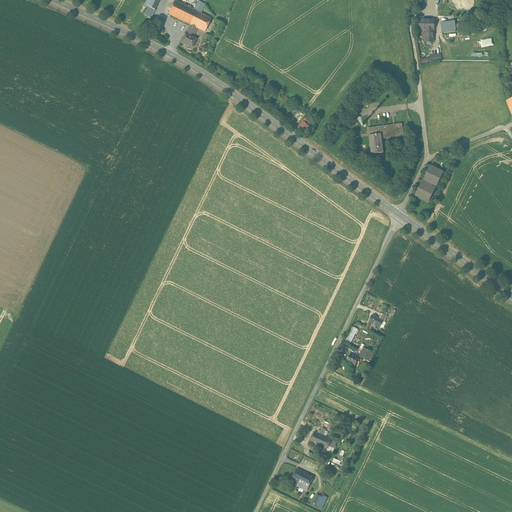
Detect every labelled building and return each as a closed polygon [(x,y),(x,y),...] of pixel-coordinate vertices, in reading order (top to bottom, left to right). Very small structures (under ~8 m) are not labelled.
[(151,0),(148,6),(155,9),(159,0),(151,0)] [(194,10),(174,1),(168,14),(191,25),(197,28),(205,31),(211,18),(201,13),(194,10)] [(205,4),(198,1),(194,10),(201,13),(205,4)] [(155,9),(148,6),(144,15),(151,18),(155,9)] [(434,20),(418,19),(418,30),(425,30),(425,41),(433,41),(434,20)] [(453,22),(441,24),(442,30),(446,29),(446,31),(454,30),(453,22)] [(191,25),(186,34),(182,42),(192,47),(196,39),(193,37),(197,28),(191,25)] [(435,41),(430,44),(435,53),(438,51),(437,48),(439,48),(435,41)] [(310,118),(305,114),(301,121),(302,122),(303,121),(306,124),(310,118)] [(306,124),(303,121),(302,122),(297,129),(303,133),(309,126),(308,126),(306,124)] [(401,124),(372,128),(373,133),(373,135),(381,134),(381,139),(403,136),(401,124)] [(381,134),(373,135),(373,133),(370,133),(370,136),(369,136),(372,155),(383,153),(381,139),(381,134)] [(430,167),(415,196),(429,202),(443,173),(430,167)] [(388,316),(382,313),(379,319),(383,321),(385,322),(388,316)] [(379,319),(372,315),(368,322),(380,328),(383,321),(379,319)] [(358,329),(354,327),(347,341),(351,343),(358,329)] [(372,352),(364,348),(359,357),(368,361),(372,352)] [(360,357),(351,353),(346,363),(355,367),(360,357)] [(320,432),(316,430),(310,441),(324,447),(329,437),(327,435),(324,434),(320,432)] [(338,441),(329,437),(324,447),(327,449),(326,450),(332,453),(338,441)] [(314,477),(297,469),(292,479),(300,483),(298,487),(307,491),(314,477)] [(317,495),(313,503),(318,506),(322,497),(317,495)] [(318,506),(318,507),(321,509),(327,497),(323,495),(322,497),(318,506)]
